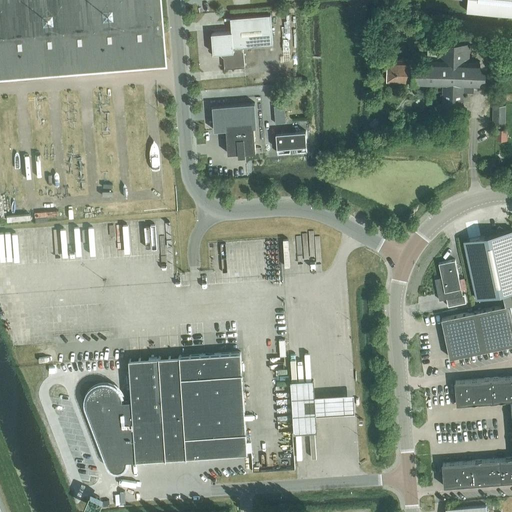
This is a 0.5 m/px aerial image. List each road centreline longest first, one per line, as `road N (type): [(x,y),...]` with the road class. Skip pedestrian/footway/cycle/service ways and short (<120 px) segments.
road 1 (unknown): [(214,491),(118,482),(106,477),(88,440),(79,367),(144,329),(142,298)]
road 2 (secondary): [(409,478),(396,313),(405,258)]
road 3 (tertiary): [(214,209),(188,171),(174,0)]
road 4 (tertiary): [(405,258),(317,213),(214,209)]
road 5 (unclassified): [(214,491),(409,478)]
road 6 (unknown): [(431,431),(437,417),(495,413),(501,421),(498,442),(436,445)]
road 7 (unknown): [(253,296),(264,422)]
road 8 (secondary): [(405,258),(450,215),(511,198)]
